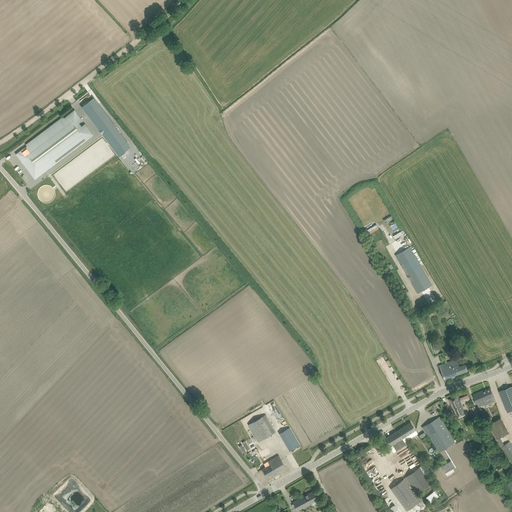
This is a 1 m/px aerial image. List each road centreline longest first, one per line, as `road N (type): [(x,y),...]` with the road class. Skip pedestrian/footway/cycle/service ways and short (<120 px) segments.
road 1 (unclassified): [(265,492),(0,170)]
road 2 (tertiary): [(511,365),(442,391),(265,492)]
road 3 (track): [(0,138),(181,0)]
